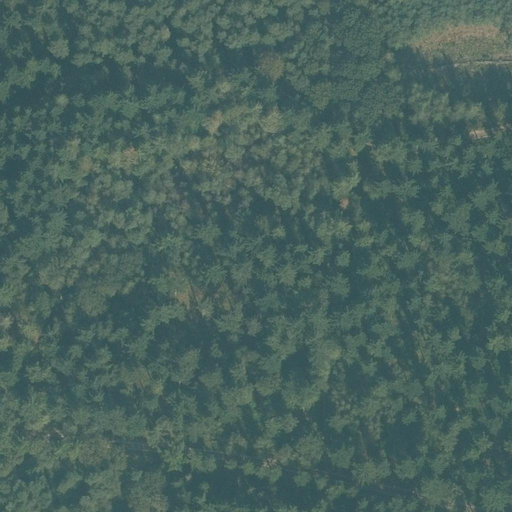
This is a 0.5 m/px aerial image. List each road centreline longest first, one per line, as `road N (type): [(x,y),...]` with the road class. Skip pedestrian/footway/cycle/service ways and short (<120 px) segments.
road 1 (track): [(0,436),(242,459),(470,511)]
road 2 (track): [(337,132),(320,485)]
road 3 (track): [(0,113),(251,72)]
road 4 (track): [(337,132),(384,143),(511,127)]
